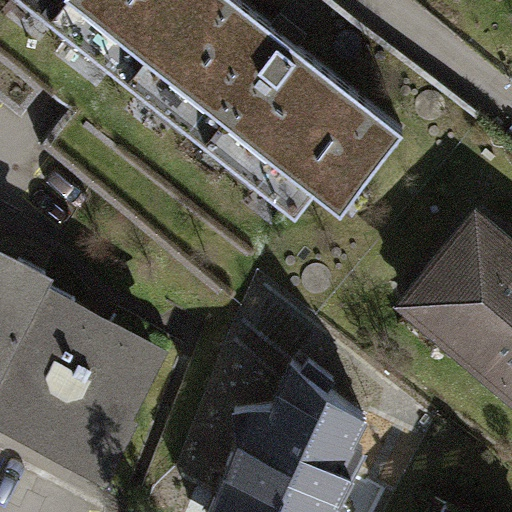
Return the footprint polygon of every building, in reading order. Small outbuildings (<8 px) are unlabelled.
[(188,0),(43,0),(131,70),(188,0)] [(418,123),(262,0),(188,0),(131,70),(331,228),(418,123)] [(406,291),(511,381),(511,235),(478,207),(406,291)] [(0,347),(37,277),(42,267),(18,254),(13,263),(0,256),(0,347)] [(72,295),(37,277),(0,347),(0,402),(106,457),(129,413),(122,409),(154,348),(68,303),(72,295)] [(212,511),(337,511),(365,456),(356,451),(370,424),(292,361),(271,413),(236,416),(241,448),(212,511)] [(463,511),(444,502),(438,511),(463,511)]
